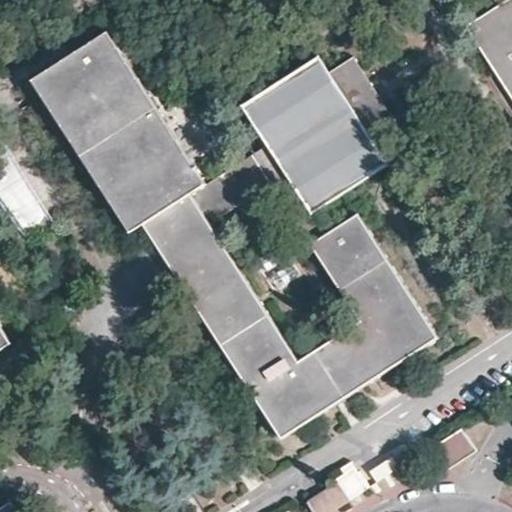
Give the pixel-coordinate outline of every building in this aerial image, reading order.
[(511,0),(510,0),(467,27),(466,28),(466,29),(466,30),(466,31),(494,72),(511,100),(511,0)] [(207,185),(109,33),(73,57),(33,83),(131,233),(143,226),(171,269),(283,439),(439,337),(358,214),(325,234),(313,215),(309,211),(268,146),(207,185)] [(242,106),(268,146),(309,211),(386,163),(375,146),(400,130),(355,59),(331,75),(320,57),(242,106)] [(0,192),(13,219),(38,206),(16,160),(0,167),(0,192)] [(0,350),(10,344),(0,327),(0,350)] [(475,452),(459,427),(431,445),(447,470),(475,452)] [(390,467),(382,456),(359,472),(367,483),(390,467)] [(314,511),(329,511),(349,499),(337,482),(307,502),(314,511)] [(0,511),(18,511),(12,502),(0,509),(0,511)]
